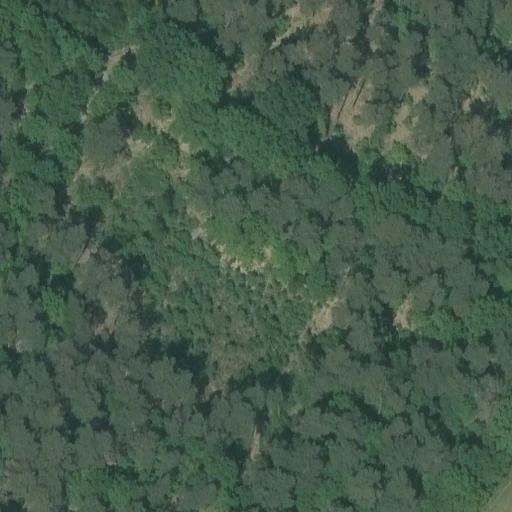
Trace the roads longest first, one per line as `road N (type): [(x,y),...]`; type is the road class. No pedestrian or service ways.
road 1 (track): [(457,244),(116,66)]
road 2 (track): [(0,212),(116,66)]
road 3 (track): [(116,66),(0,8)]
